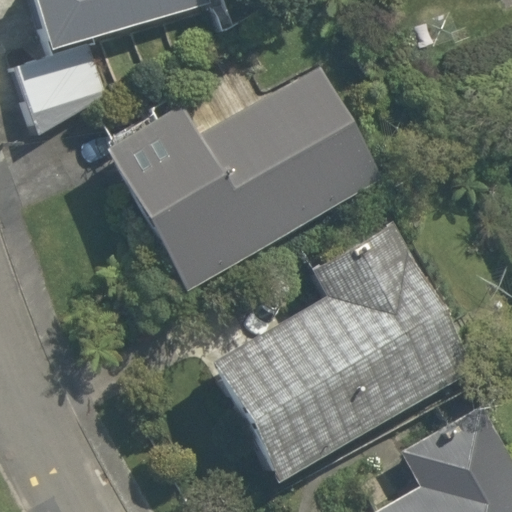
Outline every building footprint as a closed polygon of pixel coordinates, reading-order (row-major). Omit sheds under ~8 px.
[(18,0),(34,53),(202,4),(200,0),(18,0)] [(6,67),(26,139),(100,94),(86,44),(6,67)] [(91,151),(168,293),(315,212),(374,180),(315,72),(312,67),(189,135),(173,106),(91,151)] [(194,363),(261,482),(315,452),(464,368),(383,223),(315,261),(296,272),(311,298),(194,363)] [(511,511),(511,478),(472,407),(389,453),(408,487),(363,511),(511,511)]
